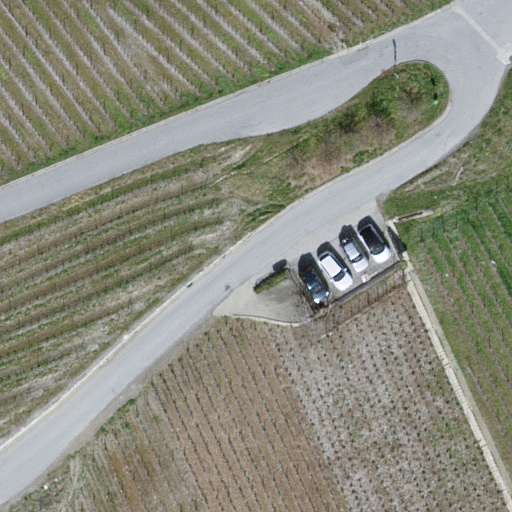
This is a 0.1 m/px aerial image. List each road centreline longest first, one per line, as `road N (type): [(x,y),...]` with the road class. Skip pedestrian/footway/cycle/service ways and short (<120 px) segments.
road 1 (residential): [(0,473),(152,339),(268,251),(465,122),(481,67),(471,35)]
road 2 (unclassified): [(0,211),(471,35)]
